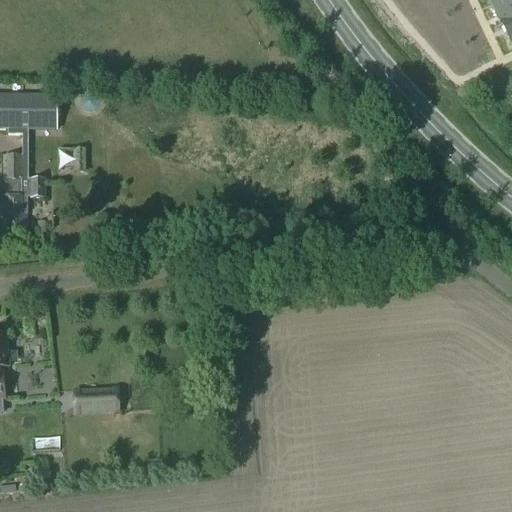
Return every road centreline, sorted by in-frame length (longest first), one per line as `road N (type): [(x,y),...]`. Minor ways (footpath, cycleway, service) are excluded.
road 1 (unclassified): [(0,300),(420,255),(511,296)]
road 2 (secondary): [(324,0),(388,84),(511,202)]
